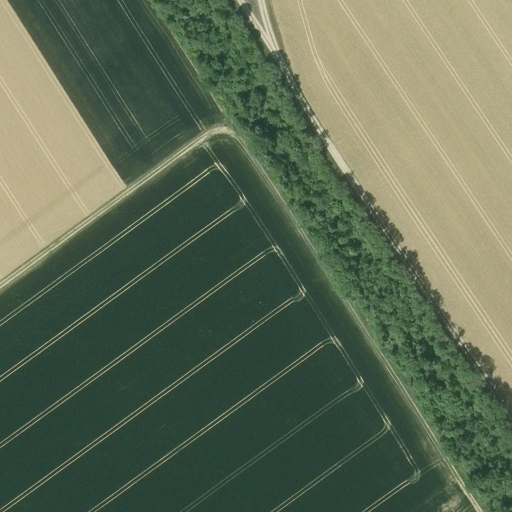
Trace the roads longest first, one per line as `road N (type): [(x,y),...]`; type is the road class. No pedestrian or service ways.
road 1 (track): [(0,286),(222,131),(234,137),(479,511)]
road 2 (track): [(235,0),(511,423)]
